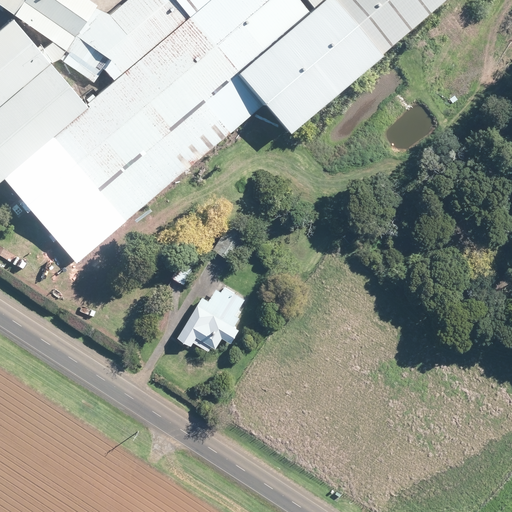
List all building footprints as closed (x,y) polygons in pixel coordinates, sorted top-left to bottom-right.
[(5,168),(70,246),(267,83),(298,119),(441,0),(120,0),(86,28),(122,71),(5,168)] [(8,0),(63,39),(91,0),(8,0)] [(12,12),(0,21),(0,165),(83,95),(12,12)] [(250,236),(232,223),(213,248),(231,262),(250,236)] [(196,267),(183,259),(172,277),(185,285),(196,267)] [(224,339),(232,343),(241,328),(238,326),(252,303),(221,284),(210,301),(204,297),(179,336),(192,344),(195,340),(215,353),(224,339)]
